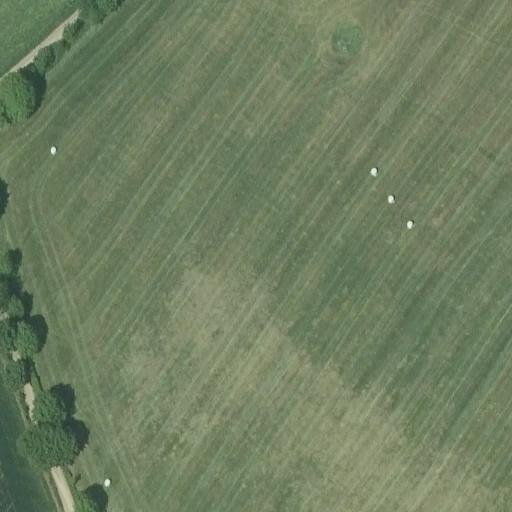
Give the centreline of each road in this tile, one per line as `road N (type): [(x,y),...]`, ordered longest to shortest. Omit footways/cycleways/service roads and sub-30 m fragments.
road 1 (unclassified): [(70,511),(0,309)]
road 2 (unclassified): [(0,89),(96,0)]
